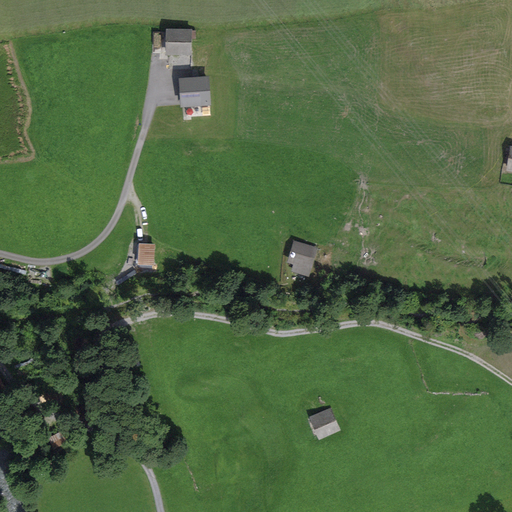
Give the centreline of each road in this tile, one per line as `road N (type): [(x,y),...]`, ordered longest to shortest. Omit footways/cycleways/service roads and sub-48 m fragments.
road 1 (track): [(133,455),(136,420),(111,331),(157,312),(279,333),(379,323),(436,341),(511,382)]
road 2 (track): [(157,94),(199,128),(391,143),(488,125),(502,119),(511,99)]
road 3 (track): [(161,511),(154,479),(133,455),(34,404),(0,366)]
